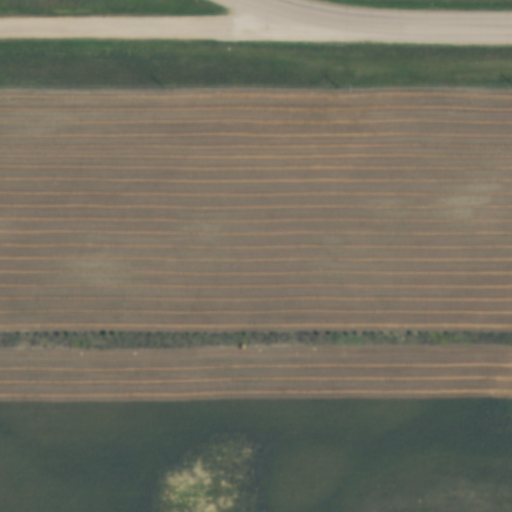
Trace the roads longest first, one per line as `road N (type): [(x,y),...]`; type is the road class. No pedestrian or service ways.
road 1 (residential): [(319,31),(0,31)]
road 2 (tertiary): [(511,30),(319,31)]
